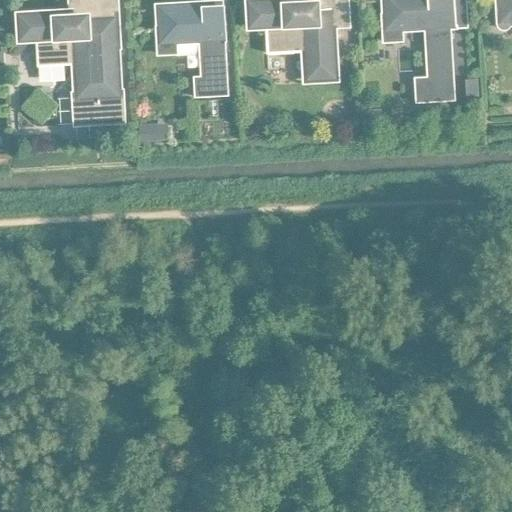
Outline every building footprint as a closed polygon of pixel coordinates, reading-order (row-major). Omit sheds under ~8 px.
[(511,0),(504,0),(505,17),(503,17),(503,33),(504,36),(507,38),(510,39),(511,38),(511,0)] [(474,33),(460,34),(459,3),(425,5),(425,1),(390,3),(392,23),(388,23),(390,51),(409,50),(408,38),(431,36),(434,87),(421,87),(423,111),(460,109),(456,35),(474,34),(474,33)] [(356,35),(354,8),(321,9),(321,12),(309,13),(308,8),(256,11),(256,14),(255,17),(255,21),(255,24),(256,28),(257,31),(257,34),(272,34),(273,63),(312,61),(313,88),(341,87),(338,36),(356,35)] [(165,16),(166,36),(163,36),(164,63),(182,62),(182,51),(205,49),(207,87),(201,87),(202,106),(234,104),(229,16),(199,17),(199,14),(165,16)] [(127,54),(125,20),(91,22),(91,25),(79,26),(79,21),(26,24),(27,27),(25,30),(24,34),(25,37),(26,41),(28,44),(28,47),(42,47),(44,76),(82,73),(84,105),(79,105),(81,134),(131,132),(130,103),(125,103),(122,54),(127,54)] [(484,89),(472,89),(473,106),(484,106),(484,89)] [(387,120),(375,120),(375,137),(388,137),(387,120)] [(173,133),(146,135),(146,151),(174,150),(173,133)]
